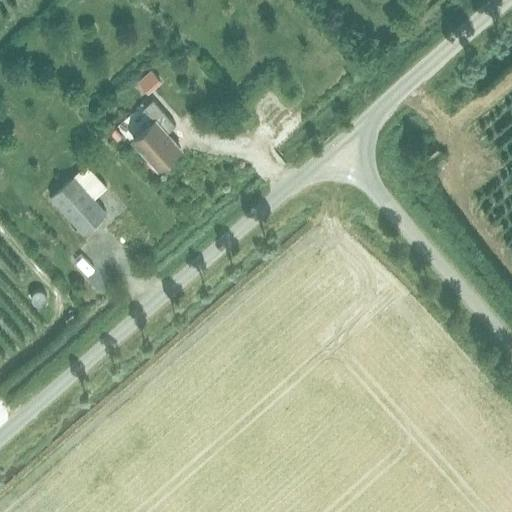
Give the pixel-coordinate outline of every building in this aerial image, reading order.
[(133,139),(158,168),(181,148),(167,132),(176,124),(153,99),(144,107),(155,120),(133,139)] [(113,119),(121,112),(113,102),(104,109),(113,119)] [(250,127),(256,122),(246,111),(240,116),(250,127)] [(116,128),(110,133),(117,141),(122,136),(116,128)] [(417,148),(428,161),(441,150),(430,137),(417,148)] [(444,155),(430,165),(434,171),(448,161),(444,155)] [(74,175),(71,177),(65,170),(47,185),(54,193),(51,196),(83,233),(107,212),(74,175)]
